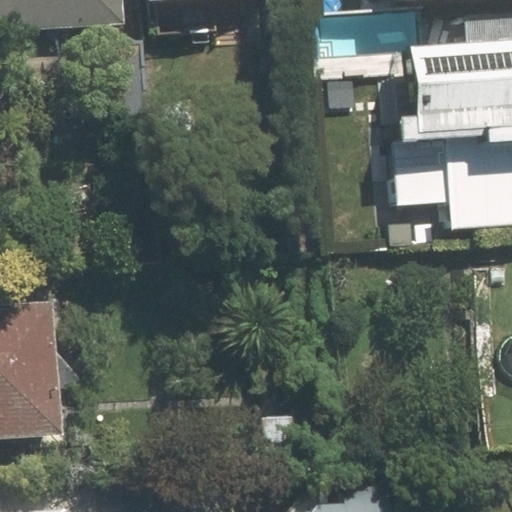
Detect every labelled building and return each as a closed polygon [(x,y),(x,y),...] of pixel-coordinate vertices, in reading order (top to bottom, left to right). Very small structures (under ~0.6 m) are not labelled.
[(116,0),(0,0),(0,27),(118,19),(116,0)] [(511,8),(462,11),(463,43),(400,45),(403,116),(383,116),(387,206),(447,204),(448,230),(511,227),(511,8)] [(151,48),(97,51),(101,122),(154,119),(151,48)] [(0,438),(58,434),(46,292),(0,295),(0,438)] [(387,511),(385,482),(269,490),(270,511),(387,511)]
